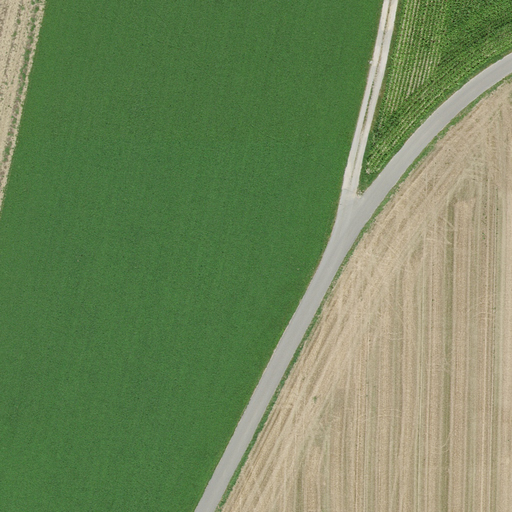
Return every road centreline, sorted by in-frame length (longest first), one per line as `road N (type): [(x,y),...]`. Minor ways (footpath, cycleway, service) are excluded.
road 1 (residential): [(204,511),(333,268),(400,177),(511,71)]
road 2 (track): [(349,247),(393,0)]
